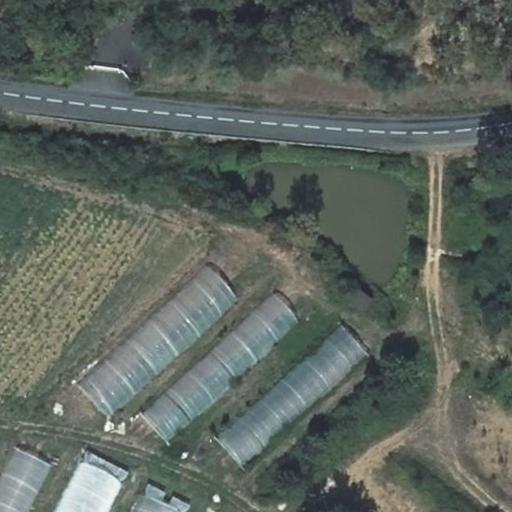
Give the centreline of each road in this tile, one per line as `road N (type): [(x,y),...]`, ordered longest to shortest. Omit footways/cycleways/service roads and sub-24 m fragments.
road 1 (tertiary): [(0,90),(369,133),(511,125)]
road 2 (track): [(0,424),(80,438),(183,471),(252,511)]
